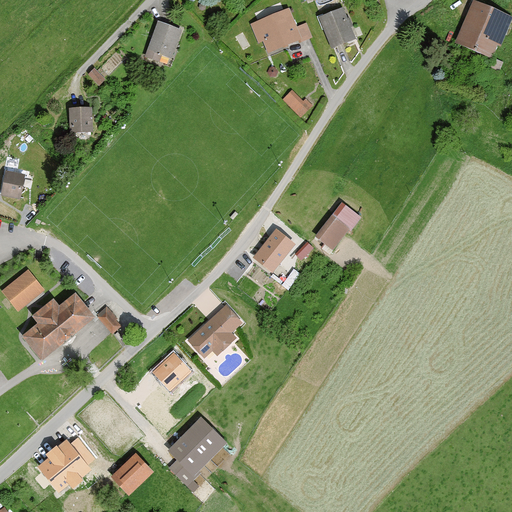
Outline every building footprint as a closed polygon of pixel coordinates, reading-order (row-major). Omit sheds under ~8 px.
[(511,16),(511,15),(470,0),(468,0),(453,42),(488,56),(493,43),(501,46),(511,16)] [(341,6),(315,15),(326,45),(352,35),(341,6)] [(286,7),(249,22),(257,40),(262,38),(268,52),(310,35),(304,20),(294,25),(286,7)] [(180,28),(156,20),(143,55),(158,60),(160,54),(170,58),(180,28)] [(100,84),(108,77),(97,66),(89,73),(100,84)] [(290,89),(281,98),(299,115),(307,106),(290,89)] [(87,105),(66,107),(68,132),(90,130),(87,105)] [(21,172),(0,169),(0,171),(0,194),(17,197),(21,172)] [(328,213),(312,233),(329,247),(346,227),(328,213)] [(273,226),(249,254),(268,270),(291,241),(273,226)] [(306,240),(298,254),(305,259),(314,244),(306,240)] [(24,268),(0,286),(0,289),(14,311),(40,288),(24,268)] [(31,322),(15,335),(33,358),(85,316),(66,292),(51,304),(45,296),(24,313),(31,322)] [(105,308),(95,316),(109,334),(119,326),(105,308)] [(240,325),(225,309),(189,343),(204,358),(212,350),(218,356),(233,341),(228,336),(240,325)] [(191,372),(174,353),(152,373),(170,391),(191,372)] [(225,446),(201,423),(170,454),(194,477),(225,446)] [(46,455),(49,458),(38,467),(59,493),(69,485),(71,488),(93,471),(67,438),(46,455)] [(132,456),(111,479),(126,492),(146,470),(132,456)]
